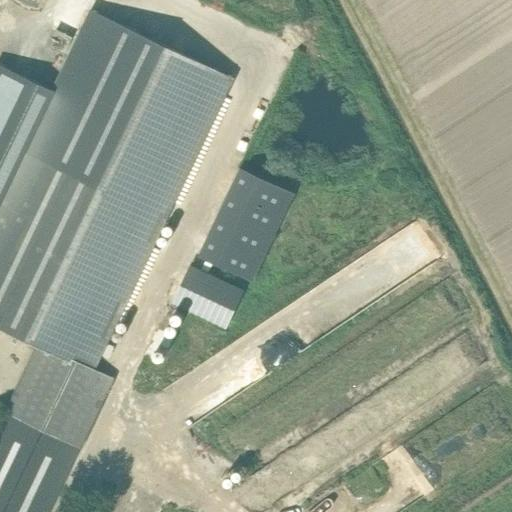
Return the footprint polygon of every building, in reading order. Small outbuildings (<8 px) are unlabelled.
[(0,204),(0,324),(39,343),(0,424),(0,511),(48,511),(113,378),(92,368),(232,74),(94,8),(56,86),(28,145),(0,204)] [(3,60),(0,66),(0,204),(28,145),(56,86),(3,60)] [(252,279),(294,191),(240,165),(198,253),(252,279)] [(420,264),(439,256),(425,221),(405,229),(420,264)] [(194,262),(174,302),(230,329),(249,288),(194,262)]
